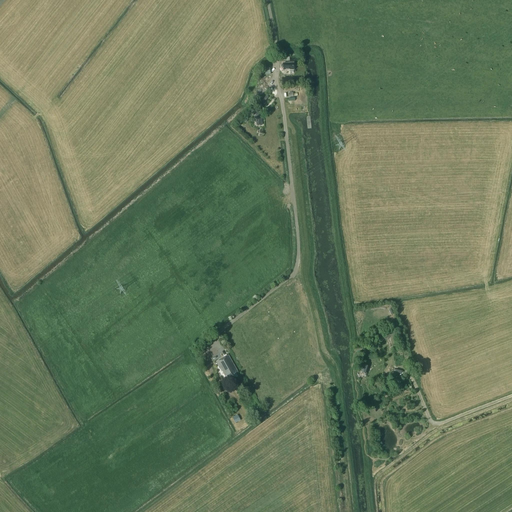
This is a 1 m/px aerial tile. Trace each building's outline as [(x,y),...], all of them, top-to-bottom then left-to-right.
[(283,63),(283,71),(289,70),(289,73),(293,73),(293,70),(294,70),(294,63),(283,63)] [(260,75),(270,74),(269,67),(262,68),(263,71),(260,72),(260,75)] [(380,333),(377,335),(379,339),(383,336),(385,340),(389,337),(389,336),(394,334),(393,331),(388,333),(385,329),(380,333)] [(399,348),(394,334),(389,336),(389,337),(394,350),(399,348)] [(237,371),(228,355),(216,362),(221,372),(222,371),(225,377),(227,376),(230,381),(237,377),(234,372),(237,371)] [(388,375),(382,377),(385,388),(386,387),(388,392),(391,391),(390,386),(392,386),(388,375)]
